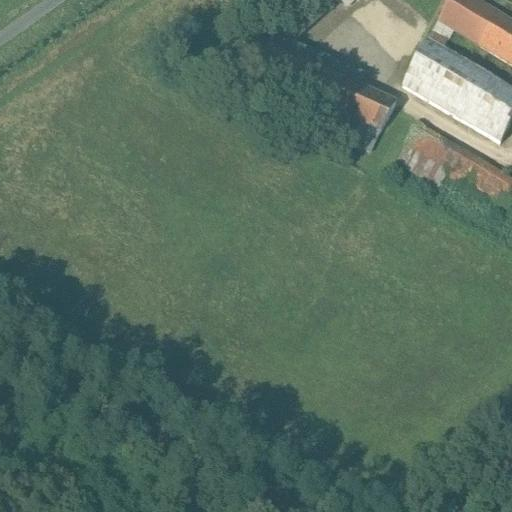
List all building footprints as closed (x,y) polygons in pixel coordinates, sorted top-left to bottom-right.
[(320,0),(300,0),(256,40),(283,52),(329,10),(320,0)] [(320,0),(329,10),(339,0),(320,0)] [(511,21),(474,0),(450,0),(402,88),(499,143),(511,120),(511,91),(441,52),(453,30),(511,64),(511,21)] [(283,52),(256,40),(229,64),(305,99),(307,100),(380,132),(395,104),(283,52)] [(511,87),(511,70),(497,62),(490,74),(511,87)] [(380,132),(307,100),(299,120),(370,152),(380,132)] [(511,201),(511,179),(418,124),(405,146),(509,207),(511,201)]
